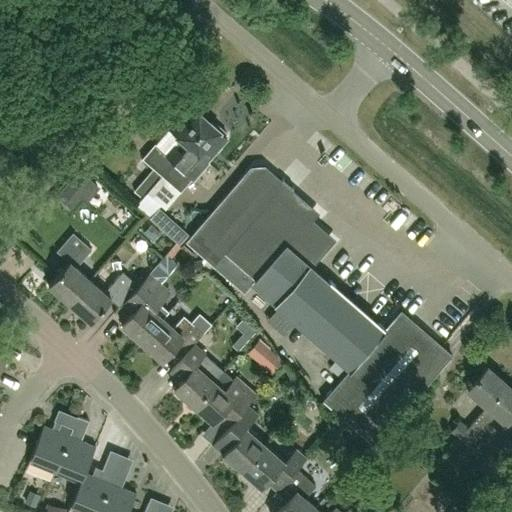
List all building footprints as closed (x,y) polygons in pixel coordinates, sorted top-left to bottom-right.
[(144,158),(153,166),(133,190),(140,195),(160,172),(162,174),(208,121),(200,114),(202,111),(193,104),(191,106),(190,105),(144,158)] [(78,136),(84,143),(102,125),(96,118),(78,136)] [(218,125),(216,128),(208,121),(162,174),(181,190),(227,137),(225,135),(227,133),(218,125)] [(65,202),(87,176),(79,169),(57,195),(65,202)] [(250,283),(251,284),(349,370),(322,400),(374,445),(452,355),(401,310),(384,329),(310,266),(329,244),(305,222),(313,213),(263,170),(246,171),(185,240),(243,291),(250,283)] [(160,233),(150,224),(143,232),(152,241),(160,233)] [(48,285),(69,304),(90,279),(76,267),(92,249),(73,233),(56,252),(68,262),(48,285)] [(104,292),(90,279),(69,304),(90,322),(110,299),(119,307),(122,303),(138,285),(122,272),(104,292)] [(138,285),(122,303),(132,313),(121,325),(141,342),(162,318),(168,311),(158,303),(169,291),(148,273),(138,285)] [(182,356),(192,345),(203,333),(211,324),(199,312),(190,321),(183,315),(172,327),(162,318),(141,342),(161,359),(172,347),(182,356)] [(273,372),(286,359),(265,337),(252,350),(273,372)] [(203,354),(192,345),(182,356),(170,370),(180,379),(172,388),(192,406),(222,371),(203,354)] [(466,389),(486,406),(506,384),(486,366),(466,389)] [(222,371),(192,406),(211,423),(214,420),(225,429),(246,405),(255,394),(235,376),(231,380),(222,371)] [(486,406),(468,427),(459,437),(468,444),(481,428),(482,429),(495,413),(505,423),(511,415),(511,389),(506,384),(486,406)] [(221,455),(241,472),(265,444),(245,427),(257,413),(246,405),(225,429),(212,444),(222,453),(221,455)] [(77,417),(72,429),(54,472),(79,482),(84,473),(85,473),(96,447),(81,441),(89,422),(77,417)] [(459,437),(468,427),(459,420),(450,430),(459,437)] [(28,461),(54,472),(72,429),(61,424),(58,432),(42,425),(28,461)] [(493,480),(498,473),(511,455),(511,442),(503,436),(478,468),(493,480)] [(265,444),(241,472),(260,489),(266,482),(276,491),(296,469),(296,468),(306,458),(295,448),(284,460),(265,444)] [(85,473),(84,473),(79,482),(68,508),(77,511),(97,511),(113,476),(101,471),(93,468),(90,475),(85,473)] [(296,469),(276,491),(272,496),(283,504),(276,511),(311,511),(316,507),(305,497),(315,485),(307,477),(306,478),(296,469)] [(97,511),(128,511),(136,494),(120,488),(124,480),(113,476),(97,511)] [(478,507),(486,498),(468,483),(460,493),(478,507)]
